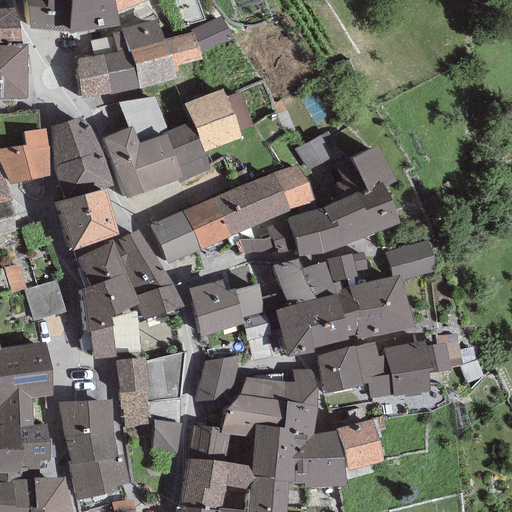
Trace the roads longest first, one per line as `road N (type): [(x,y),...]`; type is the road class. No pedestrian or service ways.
road 1 (residential): [(165,511),(173,501),(190,357),(182,290),(144,222),(126,229),(93,127),(58,91),(13,0)]
road 2 (residential): [(66,473),(56,394),(72,318)]
